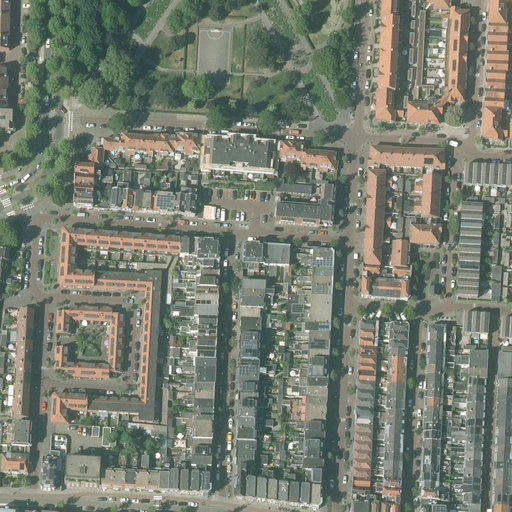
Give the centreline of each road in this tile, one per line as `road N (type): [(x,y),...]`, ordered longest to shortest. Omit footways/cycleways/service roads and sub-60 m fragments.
road 1 (residential): [(356,136),(60,120)]
road 2 (residential): [(220,511),(232,232)]
road 3 (residential): [(41,384),(118,388),(128,377),(128,302),(46,296)]
road 4 (residential): [(346,306),(336,511)]
road 5 (residential): [(419,309),(410,511)]
road 6 (residential): [(34,218),(232,232)]
road 7 (tertiary): [(33,502),(197,511)]
road 8 (residential): [(471,148),(478,0)]
road 9 (residential): [(356,136),(364,0)]
road 10 (tertiary): [(60,120),(63,0)]
